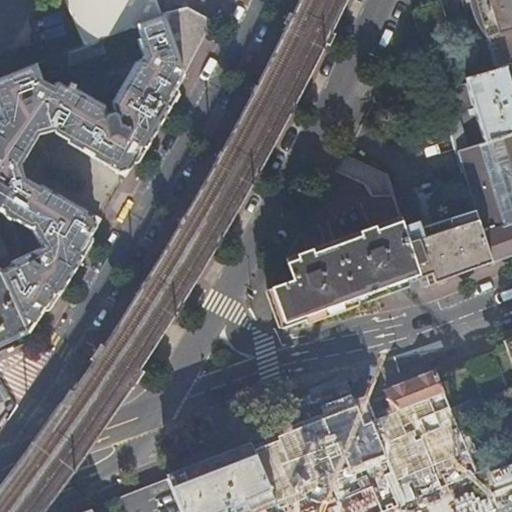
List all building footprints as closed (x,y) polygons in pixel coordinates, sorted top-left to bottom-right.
[(138,28),(162,19),(154,0),(66,0),(87,46),(125,32),(138,28)] [(511,0),(473,0),(495,72),(505,68),(511,66),(511,0)] [(182,9),(162,19),(182,79),(217,14),(182,9)] [(1,273),(28,332),(62,283),(63,283),(69,274),(72,270),(72,268),(100,220),(41,185),(39,187),(25,179),(22,167),(31,151),(39,137),(53,131),(54,134),(66,141),(67,144),(125,178),(168,104),(182,79),(162,19),(138,28),(141,37),(139,39),(142,51),(137,56),(132,63),(135,65),(113,104),(108,106),(110,115),(106,116),(103,107),(74,91),(75,88),(70,85),(67,89),(59,85),(55,85),(47,82),(41,83),(35,67),(0,80),(0,119),(1,121),(0,122),(0,212),(28,229),(30,228),(43,249),(35,252),(33,248),(24,252),(26,256),(12,264),(13,267),(1,273)] [(87,46),(59,57),(63,65),(128,41),(125,32),(87,46)] [(467,85),(484,145),(511,136),(511,88),(511,89),(505,68),(495,72),(466,81),(467,85)] [(438,94),(447,124),(457,153),(467,150),(449,91),(438,94)] [(476,213),(492,263),(511,256),(511,136),(484,145),(467,150),(457,153),(476,213)] [(206,168),(255,190),(266,169),(218,146),(213,156),(206,168)] [(445,198),(441,187),(423,193),(426,198),(434,195),(436,201),(445,198)] [(419,280),(422,289),(457,276),(492,263),(476,213),(427,229),(405,236),(419,280)] [(167,235),(213,262),(224,243),(179,215),(167,235)] [(266,290),(267,292),(275,316),(280,330),(350,306),(419,280),(405,236),(403,230),(399,219),(286,259),(291,280),(268,290),(266,290)] [(425,222),(403,230),(405,236),(427,229),(425,222)] [(0,346),(27,334),(28,332),(1,273),(0,270),(0,346)] [(190,298),(146,270),(133,292),(178,318),(190,298)] [(448,408),(475,475),(511,458),(511,365),(505,347),(485,355),(435,375),(442,394),(448,408)] [(130,389),(134,383),(97,354),(91,362),(93,364),(91,367),(87,372),(83,378),(78,386),(73,392),(72,392),(62,407),(63,408),(56,417),(61,421),(121,398),(129,389),(130,389)] [(394,393),(383,397),(392,425),(446,403),(442,394),(435,375),(421,381),(394,393)] [(279,511),(382,511),(405,502),(372,420),(364,425),(357,407),(252,447),(279,510),(279,511)] [(405,502),(475,475),(448,408),(392,430),(386,414),(372,420),(405,502)] [(168,478),(180,511),(273,511),(279,510),(252,447),(210,462),(168,478)]
